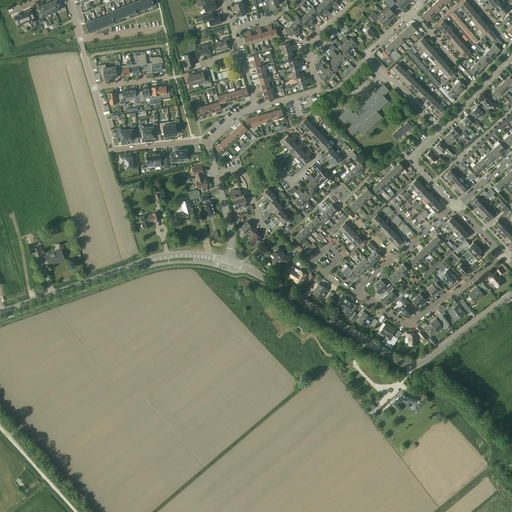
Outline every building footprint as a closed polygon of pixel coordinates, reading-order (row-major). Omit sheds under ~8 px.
[(51,2),(55,12),(60,9),(63,8),(61,1),(58,3),(56,0),(51,2)] [(144,9),(141,0),(136,2),(139,11),(144,9)] [(144,9),(149,7),(146,0),(140,0),(141,0),(144,9)] [(233,5),(235,11),(247,7),(244,8),(242,2),(241,0),(236,0),(235,1),(236,4),(233,5)] [(273,0),(269,1),(270,7),(269,7),(270,11),(269,11),(277,9),(276,6),(279,5),(278,0),(273,0)] [(331,0),(324,0),(324,1),(329,7),(332,4),(336,8),(337,7),(331,0)] [(407,4),(404,0),(398,0),(396,2),(402,9),(407,4)] [(440,0),(437,0),(435,3),(441,9),(445,5),(440,0)] [(460,6),(464,11),(470,5),(466,0),(460,6)] [(215,2),(206,5),(205,1),(196,4),(197,7),(202,6),(202,9),(203,10),(204,9),(205,13),(217,9),(215,2)] [(329,15),(330,14),(330,13),(327,9),(329,7),(324,1),(319,5),(329,15)] [(47,15),(55,12),(51,2),(43,5),(47,15)] [(130,4),(134,13),(139,11),(136,2),(130,4)] [(494,7),(498,12),(504,7),(500,2),(494,7)] [(435,3),(430,7),(436,13),(441,9),(435,3)] [(126,6),(129,15),(134,13),(130,4),(126,6)] [(43,5),(42,6),(37,8),(38,11),(35,12),(38,19),(41,17),(47,15),(43,5)] [(319,5),(315,9),(321,15),(323,13),(327,17),(329,15),(319,5)] [(474,10),(470,5),(464,11),(467,15),(474,10)] [(120,8),(124,17),(129,15),(126,6),(120,8)] [(387,6),(381,11),(390,20),(395,15),(387,6)] [(246,14),(249,13),(247,7),(235,11),(237,17),(240,16),(241,20),(247,18),(246,14)] [(319,17),(321,15),(315,9),(313,7),(309,11),(313,16),(316,14),(319,17)] [(430,7),(426,11),(432,17),(436,13),(430,7)] [(508,11),(504,7),(498,12),(502,16),(508,11)] [(120,8),(115,10),(119,19),(124,17),(120,8)] [(13,17),(18,28),(29,23),(31,29),(37,27),(35,21),(31,10),(23,13),(18,15),(13,17)] [(114,20),(119,19),(115,10),(110,12),(111,13),(114,20)] [(478,14),(474,10),(467,15),(471,20),(478,14)] [(309,11),(304,15),(314,26),(315,24),(312,20),(314,17),(313,16),(309,11)] [(377,20),(378,19),(384,25),(390,20),(381,11),(377,15),(374,11),(369,15),(374,21),(376,19),(377,20)] [(432,17),(426,11),(421,15),(427,21),(432,17)] [(111,13),(106,15),(109,24),(115,22),(114,20),(111,13)] [(196,22),(203,20),(204,23),(209,21),(210,26),(217,24),(218,25),(220,24),(221,23),(221,22),(221,20),(220,19),(219,16),(214,17),(212,14),(202,17),(202,16),(195,18),(196,22)] [(482,19),(478,14),(471,20),(475,24),(482,19)] [(109,24),(106,15),(101,17),(104,26),(109,24)] [(300,19),(306,25),(308,23),(312,27),(314,26),(304,15),(300,19)] [(104,26),(101,17),(96,19),(99,28),(104,26)] [(298,17),(294,21),(298,26),(301,24),(304,27),(306,25),(300,19),(298,17)] [(91,21),(94,30),(99,28),(96,19),(91,21)] [(485,23),(482,19),(475,24),(479,29),(485,23)] [(89,32),(94,30),(91,21),(86,23),(89,32)] [(300,28),(298,26),(294,21),(286,29),(285,28),(284,29),(281,31),(285,35),(287,33),(290,36),(293,34),(297,37),(301,34),(297,30),(300,28)] [(364,26),(367,29),(364,32),(370,38),(375,33),(373,31),(375,29),(368,21),(364,26)] [(437,26),(441,31),(447,26),(443,21),(437,26)] [(489,28),(485,23),(479,29),(483,34),(489,28)] [(412,34),(416,30),(411,24),(407,28),(412,34)] [(246,45),(277,36),(276,29),(272,30),(271,25),(269,25),(270,28),(269,28),(268,26),(267,26),(268,31),(262,33),(260,28),(259,28),(260,31),(259,31),(258,29),(256,29),(257,34),(251,36),(250,31),(248,32),(249,34),(248,35),(247,32),(246,32),(247,37),(244,38),(246,45)] [(441,31),(445,35),(451,30),(447,26),(441,31)] [(408,38),(412,34),(407,28),(402,32),(408,38)] [(495,44),(499,48),(503,44),(490,29),(486,33),(494,44),(495,44)] [(445,35),(449,40),(455,35),(451,30),(445,35)] [(403,41),(408,38),(402,32),(398,36),(403,41)] [(449,40),(453,44),(459,39),(455,35),(449,40)] [(348,40),(346,37),(344,36),(343,38),(352,48),(357,44),(351,37),(348,40)] [(399,45),(403,41),(398,36),(394,40),(399,45)] [(228,49),(227,46),(230,45),(228,38),(222,40),(223,41),(215,44),(217,52),(223,50),(224,51),(228,49)] [(345,43),(342,46),(348,52),(350,54),(354,50),(352,48),(343,38),(341,39),(345,43)] [(417,43),(421,47),(427,42),(423,38),(417,43)] [(463,44),(459,39),(453,44),(457,49),(463,44)] [(395,49),(399,45),(394,40),(390,43),(395,49)] [(209,50),(212,49),(210,42),(207,43),(207,45),(197,48),(200,56),(207,54),(207,56),(210,55),(209,50)] [(283,50),(296,46),(295,44),(290,46),(289,42),(281,44),(283,50)] [(431,46),(427,42),(421,47),(425,52),(431,46)] [(390,53),(395,49),(390,43),(385,48),(390,53)] [(457,49),(461,53),(467,48),(463,44),(457,49)] [(496,54),(501,49),(499,48),(495,44),(494,44),(490,48),(496,54)] [(297,49),(296,46),(283,50),(284,56),(291,54),(292,54),(291,50),(297,49)] [(350,54),(348,52),(342,46),(340,47),(343,50),(341,53),(345,58),(350,54)] [(435,51),(431,46),(425,52),(429,56),(435,51)] [(471,53),(467,48),(461,53),(465,58),(471,53)] [(490,48),(486,52),(492,58),(496,54),(490,48)] [(393,58),(392,59),(394,61),(401,55),(395,49),(389,54),(393,58)] [(333,51),(331,52),(343,64),(347,60),(345,58),(341,53),(340,52),(337,54),(333,51)] [(438,55),(435,51),(429,56),(432,60),(438,55)] [(141,55),(143,71),(146,70),(146,72),(152,72),(151,63),(147,63),(145,54),(145,52),(140,53),(141,55)] [(337,66),(339,68),(343,64),(331,52),(330,54),(333,58),(331,60),(337,66)] [(488,63),(492,58),(486,52),(482,57),(488,63)] [(192,66),(194,65),(191,54),(183,56),(186,65),(184,66),(186,71),(192,69),(192,66)] [(250,63),(263,59),(263,58),(259,59),(258,54),(248,57),(250,63)] [(137,64),(132,65),(132,72),(133,74),(140,73),(139,71),(143,71),(141,55),(135,55),(137,64)] [(442,59),(438,55),(432,60),(436,65),(442,59)] [(151,58),(151,63),(152,72),(154,72),(159,71),(159,70),(162,70),(162,66),(164,65),(162,57),(159,58),(159,57),(151,58)] [(482,57),(478,61),(484,67),(488,63),(482,57)] [(263,61),(263,59),(250,63),(252,69),(255,68),(255,67),(261,66),(260,62),(263,61)] [(297,62),(296,59),(288,61),(290,67),(304,63),(303,61),(297,62)] [(446,64),(442,59),(436,65),(440,69),(446,64)] [(337,66),(331,60),(329,62),(332,65),(329,67),(334,73),(339,68),(337,66)] [(130,72),(132,72),(132,65),(131,61),(126,62),(127,65),(121,66),(123,75),(125,75),(127,74),(127,73),(130,73),(130,72)] [(473,64),(474,65),(480,71),(484,67),(478,61),(476,63),(475,61),(473,64)] [(304,65),(304,63),(290,67),(292,73),(300,70),(299,67),(304,65)] [(395,73),(401,67),(397,63),(392,69),(395,73)] [(115,66),(110,67),(111,77),(112,77),(112,78),(116,78),(116,77),(117,77),(117,73),(119,73),(119,70),(120,70),(120,64),(115,64),(115,66)] [(450,68),(446,64),(440,69),(444,73),(450,68)] [(105,78),(111,77),(110,67),(106,68),(105,65),(98,65),(101,76),(104,75),(105,78)] [(255,67),(255,68),(257,73),(265,71),(264,65),(261,66),(255,67)] [(325,69),(322,65),(320,67),(330,77),(332,79),(336,75),(334,73),(329,67),(328,66),(325,69)] [(469,70),(474,75),(475,75),(480,71),(474,65),(469,70)] [(332,79),(330,77),(320,67),(318,68),(322,72),(319,75),(325,81),(326,82),(328,82),(329,82),(332,79)] [(395,73),(399,77),(405,71),(401,67),(395,73)] [(454,73),(450,68),(444,73),(448,78),(454,73)] [(300,71),(300,70),(292,73),(293,78),(296,78),(296,77),(304,75),(303,73),(299,74),(298,71),(300,71)] [(267,77),(265,71),(257,73),(259,79),(267,77)] [(404,81),(409,75),(405,71),(399,77),(404,81)] [(195,75),(198,84),(204,82),(205,85),(208,84),(207,78),(204,79),(202,73),(195,75)] [(192,88),(191,86),(198,84),(195,75),(188,77),(190,83),(187,84),(189,89),(192,88)] [(296,77),(296,78),(298,83),(311,79),(310,77),(305,79),(304,75),(296,77)] [(404,81),(408,85),(414,80),(409,75),(404,81)] [(269,82),(267,77),(259,79),(260,85),(269,82)] [(312,82),(311,79),(298,83),(300,89),(307,87),(306,83),(312,82)] [(418,84),(414,80),(408,85),(413,89),(418,84)] [(461,90),(465,85),(459,80),(455,84),(461,90)] [(511,86),(505,80),(501,84),(506,90),(511,86)] [(270,88),(269,82),(260,85),(262,90),(270,88)] [(348,119),(352,124),(347,129),(353,135),(358,130),(363,135),(382,117),(377,112),(389,101),(384,96),(389,90),(383,84),(360,106),(355,111),(353,113),(348,107),(338,117),(344,123),(348,119)] [(413,89),(417,93),(422,88),(418,84),(413,89)] [(455,84),(451,88),(457,94),(461,90),(455,84)] [(501,84),(496,88),(502,94),(506,90),(501,84)] [(152,88),(152,90),(149,90),(150,98),(150,105),(155,104),(154,99),(160,98),(160,97),(158,87),(159,87),(159,86),(152,87),(152,88)] [(160,97),(163,97),(169,96),(169,95),(169,92),(168,88),(167,88),(166,88),(166,86),(159,87),(158,87),(160,97)] [(453,98),(457,94),(451,88),(450,90),(448,91),(447,90),(446,91),(441,86),(438,89),(448,99),(451,96),(453,98)] [(149,90),(149,88),(142,89),(142,91),(139,91),(140,104),(146,104),(145,99),(150,98),(149,90)] [(246,88),(240,90),(243,98),(249,96),(246,88)] [(272,94),(270,88),(262,90),(264,96),(272,94)] [(422,88),(417,93),(420,97),(426,91),(422,88)] [(502,94),(496,88),(492,93),(497,99),(502,94)] [(129,91),(130,101),(134,100),(135,105),(140,104),(139,91),(136,92),(135,90),(129,91)] [(240,90),(235,91),(237,99),(243,98),(240,90)] [(130,101),(129,91),(122,91),(122,94),(119,94),(120,100),(120,105),(126,105),(125,101),(130,101)] [(235,91),(229,93),(231,101),(237,99),(235,91)] [(420,97),(425,101),(430,95),(426,91),(420,97)] [(120,100),(119,94),(116,94),(116,92),(109,93),(109,94),(108,94),(109,98),(110,98),(110,103),(117,102),(117,100),(120,100)] [(229,93),(223,95),(225,103),(231,101),(229,93)] [(274,100),(272,94),(264,96),(265,102),(274,100)] [(225,103),(223,95),(217,96),(219,102),(220,104),(225,103)] [(429,105),(434,100),(430,95),(425,101),(429,105)] [(495,107),(496,108),(497,109),(500,107),(497,104),(494,101),(493,103),(487,97),(482,102),(488,108),(490,105),(493,108),(495,107)] [(429,105),(433,109),(434,108),(439,104),(434,100),(429,105)] [(219,102),(213,104),(215,111),(221,110),(220,104),(219,102)] [(213,104),(207,105),(210,113),(215,111),(213,104)] [(439,104),(434,108),(433,109),(438,114),(443,108),(439,104)] [(207,105),(202,107),(204,115),(210,113),(207,105)] [(478,117),(482,113),(483,113),(486,116),(488,114),(487,112),(482,107),(480,109),(477,106),(472,111),(478,117)] [(204,115),(202,107),(196,109),(198,117),(204,115)] [(281,109),(275,110),(278,118),(284,117),(281,109)] [(266,122),(272,120),(270,112),(264,114),(266,122)] [(264,114),(258,116),(260,123),(266,122),(264,114)] [(261,125),(260,123),(258,116),(252,118),(256,131),(256,130),(258,130),(257,126),(261,125)] [(468,126),(472,122),(474,120),(470,116),(469,118),(467,116),(463,120),(468,126)] [(254,132),(256,131),(252,118),(245,119),(246,122),(242,124),(247,129),(250,128),(252,130),(254,132)] [(299,124),(303,128),(310,122),(306,118),(299,124)] [(175,121),(169,122),(171,136),(174,136),(174,135),(177,135),(176,128),(181,127),(179,119),(175,119),(175,121)] [(458,128),(463,134),(466,138),(468,136),(463,130),(468,126),(463,120),(458,124),(460,126),(458,128)] [(169,122),(159,123),(160,130),(164,130),(164,136),(168,136),(168,137),(171,136),(169,122)] [(314,126),(310,122),(303,128),(307,132),(314,126)] [(407,122),(402,127),(401,126),(392,135),(397,141),(412,126),(407,122)] [(153,125),(148,126),(149,138),(151,138),(151,139),(154,138),(154,137),(155,137),(154,129),(158,129),(157,123),(153,123),(153,125)] [(242,123),(237,128),(243,133),(247,129),(242,124),(242,123)] [(130,140),(131,141),(134,141),(134,140),(134,132),(137,132),(136,125),(131,126),(131,128),(126,128),(128,140),(130,140)] [(142,125),(139,125),(140,131),(143,130),(144,138),(149,138),(148,126),(142,126),(142,125)] [(317,130),(314,126),(307,132),(311,136),(317,130)] [(122,141),(123,142),(126,142),(125,141),(128,140),(126,128),(120,129),(120,127),(117,128),(117,134),(121,134),(122,141)] [(238,138),(243,133),(237,128),(233,132),(238,138)] [(454,128),(450,133),(455,138),(459,135),(461,137),(463,134),(458,128),(456,130),(454,128)] [(321,134),(317,130),(311,136),(314,140),(321,134)] [(234,142),(238,138),(233,132),(228,136),(234,142)] [(445,137),(447,138),(444,141),(448,145),(451,142),(455,138),(450,133),(445,137)] [(281,141),(285,145),(295,136),(294,134),(290,137),(288,135),(281,141)] [(325,138),(321,134),(314,140),(318,144),(325,138)] [(469,140),(471,143),(478,137),(475,134),(469,140)] [(230,146),(234,142),(228,136),(224,140),(230,146)] [(285,145),(289,149),(296,143),(293,141),(297,137),(295,136),(285,145)] [(328,141),(325,138),(318,144),(322,148),(328,141)] [(226,150),(230,146),(224,140),(220,144),(226,150)] [(462,147),(465,149),(471,143),(469,140),(462,147)] [(332,145),(328,141),(322,148),(325,151),(326,152),(331,147),(332,145)] [(289,149),(293,153),(303,143),(301,142),(298,145),(296,143),(289,149)] [(452,155),(454,153),(448,146),(446,148),(445,147),(440,142),(434,147),(440,154),(442,152),(443,153),(447,150),(452,156),(452,155)] [(293,153),(296,157),(303,151),(301,149),(305,145),(303,143),(293,153)] [(499,143),(495,147),(500,153),(505,149),(499,143)] [(221,154),(226,150),(220,144),(215,148),(221,154)] [(325,151),(323,154),(321,156),(320,156),(322,158),(326,155),(328,157),(334,151),(331,147),(326,152),(325,151)] [(500,153),(495,147),(490,151),(496,157),(500,153)] [(170,156),(171,162),(181,161),(181,158),(188,157),(187,153),(188,153),(188,148),(182,149),(182,150),(175,151),(176,155),(171,156),(171,154),(170,154),(170,156)] [(294,159),(298,163),(310,151),(309,149),(305,153),(303,151),(296,157),(294,159)] [(304,165),(311,158),(309,156),(312,153),(310,151),(298,163),(302,167),(304,165)] [(326,163),(328,164),(338,155),(334,151),(328,157),(330,159),(326,163)] [(430,151),(425,156),(432,163),(436,159),(439,163),(443,160),(437,152),(434,155),(430,151)] [(496,157),(490,151),(486,155),(491,161),(496,157)] [(162,159),(161,153),(156,153),(152,153),(147,154),(146,155),(146,161),(147,161),(148,163),(154,162),(154,166),(160,166),(161,167),(167,166),(166,158),(162,159)] [(342,159),(338,155),(328,164),(330,166),(333,163),(335,165),(342,159)] [(491,161),(486,155),(481,159),(487,165),(491,161)] [(132,158),(132,157),(125,158),(125,156),(120,157),(120,158),(119,158),(120,162),(121,162),(121,163),(125,163),(125,165),(125,166),(126,168),(133,167),(133,166),(136,166),(135,157),(132,158)] [(481,159),(477,163),(482,169),(487,165),(481,159)] [(360,161),(355,166),(361,172),(365,167),(360,161)] [(400,173),(404,168),(399,163),(395,167),(400,173)] [(482,169),(477,163),(472,167),(478,173),(482,169)] [(322,182),(327,177),(317,167),(314,164),(312,166),(315,170),(315,169),(319,173),(316,176),(322,182)] [(196,174),(196,178),(203,176),(202,173),(203,172),(201,165),(192,168),(194,175),(196,174)] [(355,166),(351,170),(356,176),(361,172),(355,166)] [(395,177),(400,173),(395,167),(390,171),(395,177)] [(351,170),(346,174),(352,180),(356,176),(351,170)] [(444,176),(449,180),(455,174),(450,170),(444,176)] [(391,181),(395,177),(390,171),(386,176),(391,181)] [(310,174),(308,176),(318,186),(322,182),(316,176),(314,178),(310,174)] [(352,180),(346,174),(342,178),(347,184),(352,180)] [(449,180),(453,184),(459,179),(455,174),(449,180)] [(203,176),(196,178),(197,181),(196,181),(198,189),(207,186),(205,179),(203,179),(203,176)] [(310,181),(308,184),(313,190),(314,190),(318,186),(308,176),(307,177),(310,181)] [(387,185),(391,181),(386,176),(381,180),(387,185)] [(505,186),(509,182),(504,177),(499,181),(505,186)] [(410,185),(414,190),(420,184),(416,179),(410,185)] [(453,184),(457,189),(463,183),(459,179),(453,184)] [(382,189),(387,185),(381,180),(377,184),(382,189)] [(500,191),(505,186),(499,181),(495,185),(500,191)] [(467,188),(463,183),(457,189),(461,193),(467,188)] [(313,190),(308,184),(306,185),(309,189),(306,191),(311,196),(315,192),(314,190),(313,190)] [(378,194),(382,189),(377,184),(372,188),(378,194)] [(414,190),(418,194),(424,188),(420,184),(414,190)] [(260,200),(262,202),(272,192),(268,187),(262,193),(264,196),(260,200)] [(297,190),(294,187),(291,189),(294,193),(295,192),(299,196),(297,198),(296,198),(294,200),(302,209),(309,203),(307,200),(297,190)] [(299,188),(297,190),(307,200),(311,196),(306,191),(305,190),(303,192),(299,188)] [(421,197),(422,198),(429,192),(424,188),(418,194),(416,196),(421,198),(421,197)] [(233,201),(234,200),(244,197),(243,193),(241,194),(240,189),(236,190),(235,189),(230,190),(230,192),(229,192),(230,197),(231,197),(233,201)] [(368,199),(373,194),(367,189),(363,193),(368,199)] [(196,190),(188,192),(190,199),(198,197),(196,190)] [(272,192),(262,202),(263,203),(267,199),(270,202),(274,198),(276,196),(272,192)] [(422,198),(427,203),(433,197),(429,192),(422,198)] [(364,203),(368,199),(363,193),(358,197),(364,203)] [(212,217),(212,215),(215,214),(211,201),(209,202),(209,199),(208,195),(200,197),(201,201),(204,201),(205,203),(204,203),(208,216),(209,216),(209,218),(212,217)] [(245,197),(244,197),(234,200),(235,204),(234,204),(235,209),(236,209),(237,210),(242,209),(242,207),(246,206),(244,201),(247,201),(245,197)] [(359,207),(364,203),(358,197),(354,201),(359,207)] [(427,203),(431,207),(437,201),(433,197),(427,203)] [(471,204),(475,208),(482,202),(481,202),(477,198),(475,197),(470,201),(472,203),(471,204)] [(266,210),(268,212),(278,202),(274,198),(270,202),(268,204),(270,207),(266,210)] [(181,202),(182,207),(176,213),(178,221),(194,217),(192,209),(193,208),(193,207),(191,208),(189,200),(181,202)] [(486,207),(488,205),(483,200),(481,202),(482,202),(475,208),(480,212),(486,207)] [(355,211),(359,207),(354,201),(349,206),(355,211)] [(431,207),(435,211),(434,212),(436,215),(441,210),(439,208),(441,206),(437,201),(431,207)] [(274,210),(276,213),(281,209),(283,207),(278,202),(268,212),(270,214),(274,210)] [(332,204),(327,209),(333,215),(337,210),(332,204)] [(480,212),(484,217),(490,211),(486,207),(480,212)] [(276,213),(274,214),(277,217),(273,221),(275,223),(285,213),(281,209),(276,213)] [(327,209),(323,213),(328,219),(333,215),(327,209)] [(494,215),(490,211),(484,217),(488,221),(494,215)] [(154,222),(161,220),(158,212),(152,213),(152,214),(148,216),(147,215),(140,217),(143,228),(151,226),(149,222),(154,220),(154,222)] [(283,223),(286,220),(289,223),(292,220),(289,217),(285,213),(275,223),(276,224),(280,221),(283,223)] [(328,219),(323,213),(318,217),(322,222),(324,223),(328,219)] [(371,220),(375,224),(381,219),(377,214),(371,220)] [(318,226),(322,222),(318,217),(317,216),(312,220),(318,226)] [(445,222),(450,227),(456,221),(452,216),(445,222)] [(385,223),(381,219),(375,224),(379,228),(385,223)] [(492,225),(496,230),(502,224),(498,219),(492,225)] [(312,220),(308,224),(313,230),(318,226),(312,220)] [(245,232),(247,234),(254,228),(252,225),(251,226),(246,221),(240,227),(245,232)] [(460,225),(456,221),(450,227),(454,231),(460,225)] [(339,228),(343,233),(349,227),(345,222),(339,228)] [(379,228),(384,233),(389,227),(385,223),(379,228)] [(308,224),(304,228),(309,234),(313,230),(308,224)] [(496,230),(500,234),(506,228),(502,224),(496,230)] [(464,230),(460,225),(454,231),(458,236),(464,230)] [(353,231),(349,227),(343,233),(347,237),(353,231)] [(394,232),(389,227),(384,233),(388,237),(394,232)] [(254,228),(247,234),(250,236),(248,238),(253,243),(259,237),(255,232),(256,230),(254,228)] [(304,228),(299,233),(305,238),(309,234),(304,228)] [(511,233),(506,228),(500,234),(504,238),(511,233)] [(469,234),(464,230),(458,236),(462,240),(469,234)] [(357,236),(353,231),(347,237),(351,241),(357,236)] [(388,237),(392,242),(398,236),(394,232),(388,237)] [(305,238),(299,233),(295,237),(300,243),(305,238)] [(396,246),(397,246),(400,249),(407,242),(400,234),(398,236),(392,242),(396,246)] [(437,245),(442,241),(437,235),(432,240),(437,245)] [(362,240),(357,236),(351,241),(356,246),(362,240)] [(433,249),(437,245),(432,240),(428,244),(433,249)] [(367,244),(374,251),(371,254),(376,260),(381,256),(375,250),(377,249),(370,242),(367,244)] [(470,245),(468,243),(464,246),(467,249),(467,248),(471,252),(477,247),(473,242),(470,245)] [(429,254),(433,249),(428,244),(423,248),(429,254)] [(40,246),(32,249),(38,264),(46,262),(40,246)] [(283,266),(285,263),(292,257),(288,254),(286,256),(278,247),(272,254),(274,257),(272,259),(278,265),(280,263),(283,266)] [(471,252),(476,257),(475,257),(478,260),(481,256),(479,254),(482,251),(477,247),(471,252)] [(424,258),(429,254),(423,248),(419,252),(424,258)] [(61,250),(46,255),(50,265),(65,260),(61,250)] [(420,262),(424,258),(419,252),(415,256),(420,262)] [(365,257),(372,264),(376,260),(371,254),(366,258),(365,257)] [(415,266),(420,262),(415,256),(410,261),(415,266)] [(365,257),(360,261),(366,267),(370,263),(371,264),(372,264),(365,257)] [(360,261),(356,265),(362,271),(366,267),(360,261)] [(457,278),(453,274),(455,272),(444,261),(441,263),(446,269),(447,268),(448,269),(443,273),(445,275),(442,278),(448,284),(451,281),(452,282),(457,278)] [(462,263),(461,263),(459,261),(455,265),(455,266),(457,268),(463,275),(468,270),(462,263)] [(404,274),(409,269),(403,263),(399,268),(404,274)] [(356,265),(351,270),(357,276),(362,271),(356,265)] [(353,280),(357,276),(351,270),(349,267),(347,269),(348,270),(344,274),(349,280),(351,278),(353,280)] [(299,269),(298,270),(295,268),(293,270),(292,270),(289,276),(294,280),(301,285),(307,274),(299,269)] [(400,278),(404,274),(399,268),(394,272),(400,278)] [(395,282),(400,278),(394,272),(390,276),(395,282)] [(497,287),(503,283),(496,273),(488,279),(491,282),(492,281),(497,287)] [(384,289),(386,290),(394,283),(392,281),(390,283),(387,286),(381,280),(375,285),(377,288),(376,290),(379,294),(384,289)] [(439,292),(442,289),(436,282),(433,285),(432,284),(427,289),(433,295),(438,291),(439,292)] [(391,290),(394,288),(396,285),(394,283),(386,290),(388,293),(383,298),(386,301),(388,300),(391,303),(397,297),(391,290)] [(480,290),(482,293),(487,288),(483,283),(478,286),(481,290),(480,290)] [(322,299),(328,289),(318,284),(313,293),(322,299)] [(469,294),(473,299),(470,301),(473,304),(475,302),(484,296),(482,293),(480,290),(477,287),(469,294)] [(422,305),(427,301),(420,293),(412,301),(417,306),(420,303),(422,305)] [(357,305),(354,303),(353,303),(341,296),(336,305),(345,311),(344,313),(350,317),(353,311),(357,305)] [(413,312),(408,306),(410,304),(403,296),(400,298),(406,305),(401,310),(408,317),(413,312)] [(464,300),(460,303),(469,315),(473,312),(464,300)] [(456,320),(464,313),(458,304),(449,311),(456,320)] [(366,326),(372,317),(363,311),(357,321),(366,326)] [(434,334),(442,328),(443,329),(449,324),(446,320),(442,314),(438,317),(441,320),(438,322),(436,319),(427,325),(434,334)] [(301,323),(297,327),(304,334),(308,330),(301,323)] [(389,338),(395,329),(386,323),(380,333),(389,338)] [(421,338),(420,339),(423,344),(428,340),(421,330),(418,333),(421,338)] [(408,345),(416,345),(416,333),(406,333),(406,338),(408,338),(408,345)] [(397,407),(396,406),(402,401),(404,404),(408,400),(406,397),(402,393),(393,403),(390,405),(394,409),(397,407)]
